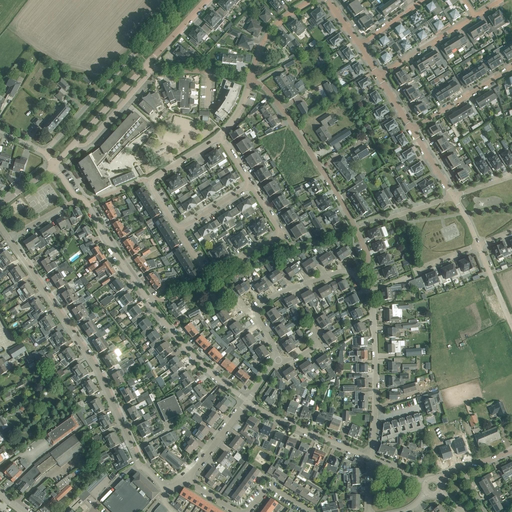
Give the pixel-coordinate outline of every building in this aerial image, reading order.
[(222,0),(219,4),(222,8),(219,11),(225,17),(228,13),(227,12),(231,7),(222,0)] [(283,8),(278,1),(279,0),(272,0),(274,1),(270,4),(278,13),(280,11),(281,11),(283,9),(283,8)] [(362,0),(361,0),(352,0),(352,1),(353,3),(347,8),(347,7),(347,8),(351,13),(360,6),(358,3),(362,0)] [(393,0),(392,0),(389,3),(394,10),(399,7),(393,0)] [(425,7),(430,14),(433,11),(436,16),(439,14),(443,12),(442,12),(435,0),(436,3),(434,5),(432,2),(425,7)] [(390,13),(394,10),(389,3),(384,6),(390,13)] [(265,22),(266,23),(272,17),(267,12),(269,10),(264,5),(262,8),(264,10),(262,12),(263,13),(259,17),(263,20),(263,21),(264,22),(265,22)] [(362,9),(360,6),(351,13),(354,18),(355,18),(354,17),(360,13),(362,15),(368,12),(364,7),(362,9)] [(385,17),(390,13),(384,6),(380,9),(378,7),(375,9),(380,16),(383,14),(385,17)] [(452,12),(449,7),(442,12),(443,12),(443,13),(450,23),(449,20),(451,19),(453,21),(460,17),(460,16),(462,14),(459,9),(456,11),(455,10),(452,12)] [(317,21),(325,16),(320,8),(311,14),(314,18),(310,21),(314,28),(319,24),(317,21)] [(208,15),(208,16),(219,26),(224,22),(222,20),(225,17),(219,11),(216,14),(213,12),(209,16),(208,15)] [(416,13),(409,18),(410,19),(414,25),(417,29),(420,27),(421,26),(424,24),(427,22),(424,19),(423,16),(419,11),(419,12),(420,14),(418,15),(416,13)] [(358,22),(361,27),(370,21),(373,19),(371,16),(368,12),(362,15),(364,18),(363,19),(358,22)] [(493,14),(501,27),(509,22),(505,16),(502,18),(499,12),(496,13),(496,12),(493,14)] [(501,27),(493,14),(490,16),(490,17),(488,18),(492,24),(489,26),(493,32),(501,27)] [(208,16),(204,20),(208,23),(204,27),(210,32),(214,29),(215,31),(219,26),(208,16)] [(433,18),(427,22),(429,25),(434,34),(433,31),(435,29),(437,32),(444,27),(443,26),(439,20),(436,16),(433,18)] [(257,21),(251,17),(247,23),(251,25),(249,27),(248,31),(253,34),(253,35),(258,37),(259,34),(258,34),(261,29),(254,25),(256,21),(257,21)] [(289,24),(289,25),(289,26),(294,32),(295,31),(299,36),(305,31),(304,31),(307,29),(303,25),(301,27),(298,23),(296,20),(291,24),(290,24),(289,24)] [(325,28),(330,35),(335,31),(331,25),(329,21),(326,24),(325,26),(323,23),(318,26),(321,31),(325,28)] [(373,24),(370,21),(361,27),(365,32),(371,28),(372,30),(380,24),(377,21),(373,24)] [(478,25),(484,35),(484,34),(484,33),(486,32),(488,35),(493,32),(489,26),(487,28),(482,21),(480,22),(480,23),(478,25)] [(401,24),(394,29),(394,30),(399,36),(402,34),(404,37),(408,35),(411,33),(404,23),(405,25),(403,27),(401,24)] [(484,35),(478,25),(473,28),(479,38),(484,35)] [(417,29),(411,33),(412,36),(418,44),(416,41),(419,39),(421,42),(428,37),(427,37),(430,35),(430,34),(427,30),(424,31),(423,30),(421,26),(420,27),(417,29)] [(198,28),(194,32),(202,39),(204,41),(208,36),(207,36),(210,32),(204,27),(201,30),(198,28)] [(479,38),(473,28),(471,29),(470,28),(468,30),(472,37),(469,38),(473,44),(476,43),(474,40),(478,37),(479,38)] [(239,38),(241,33),(231,29),(229,33),(239,38)] [(193,39),(190,43),(196,49),(200,44),(198,43),(202,39),(194,32),(194,31),(190,36),(193,39)] [(294,46),(296,49),(301,46),(294,37),(295,39),(293,41),(288,35),(287,36),(283,32),(282,33),(281,32),(277,35),(278,35),(279,36),(277,37),(281,41),(280,42),(285,47),(287,45),(290,48),(292,46),(293,47),(294,46)] [(334,47),(343,41),(341,38),(339,34),(336,37),(335,38),(332,35),(326,40),(328,43),(330,42),(334,47)] [(385,35),(378,40),(379,41),(383,47),(386,45),(388,48),(395,44),(395,43),(388,34),(390,36),(387,38),(385,35)] [(459,36),(456,38),(462,48),(466,46),(467,49),(472,46),(468,40),(465,41),(461,34),(458,36),(459,36)] [(252,45),(253,42),(243,37),(239,46),(240,46),(240,47),(243,48),(250,51),(251,50),(252,49),(252,48),(252,47),(252,46),(252,45)] [(401,39),(395,43),(395,44),(396,46),(400,51),(403,49),(404,52),(412,47),(411,47),(411,46),(407,40),(407,41),(404,37),(401,39)] [(456,38),(451,41),(456,49),(458,51),(462,48),(456,38)] [(451,41),(446,44),(451,52),(451,51),(456,49),(451,41)] [(444,45),(441,46),(443,49),(446,54),(443,55),(447,61),(447,60),(449,59),(448,57),(453,54),(451,51),(451,52),(446,44),(444,45)] [(186,52),(180,46),(173,54),(178,58),(179,57),(182,59),(182,61),(193,62),(194,52),(186,52)] [(502,46),(497,49),(503,58),(505,56),(508,61),(511,58),(511,54),(508,48),(504,50),(502,46)] [(342,49),(337,52),(339,55),(342,53),(343,52),(349,61),(354,57),(350,51),(348,48),(345,50),(344,52),(342,49)] [(495,56),(492,58),(497,67),(503,64),(500,59),(503,58),(497,49),(493,52),(495,56)] [(392,60),(391,59),(387,53),(386,53),(384,50),(379,54),(381,57),(380,57),(384,64),(392,60)] [(432,53),(430,54),(436,64),(437,66),(441,63),(442,64),(444,69),(448,67),(444,60),(441,62),(440,60),(437,56),(434,50),(432,52),(432,53)] [(228,54),(221,54),(220,59),(222,60),(222,63),(236,65),(237,62),(242,62),(243,56),(233,55),(233,57),(228,56),(228,54)] [(430,54),(425,57),(429,65),(431,68),(431,67),(436,64),(430,54)] [(425,57),(420,60),(424,68),(429,65),(425,57)] [(485,58),(482,60),(486,68),(489,66),(492,71),(497,67),(492,58),(486,61),(485,58)] [(282,64),(285,69),(295,63),(293,59),(282,64)] [(417,61),(414,63),(418,68),(415,70),(416,70),(419,76),(424,73),(426,71),(425,69),(424,68),(420,60),(418,62),(417,61)] [(480,64),(475,66),(477,69),(481,77),(486,74),(485,71),(487,69),(486,68),(482,60),(479,62),(480,64)] [(358,76),(364,72),(360,66),(361,66),(358,63),(355,65),(356,65),(354,66),(352,63),(335,74),(337,73),(342,75),(343,75),(343,74),(343,73),(344,73),(345,72),(346,72),(346,71),(347,71),(348,71),(349,72),(350,72),(350,73),(351,73),(351,74),(351,73),(355,71),(358,76)] [(475,66),(470,70),(472,72),(476,80),(481,77),(477,69),(475,66)] [(470,70),(465,73),(467,75),(471,83),(476,80),(472,72),(470,70)] [(403,71),(394,77),(397,82),(406,76),(403,71)] [(275,79),(282,90),(291,84),(283,73),(275,79)] [(459,74),(456,76),(461,83),(464,82),(466,86),(471,83),(467,75),(465,73),(460,76),(459,74)] [(406,76),(397,82),(400,87),(405,84),(406,83),(408,86),(415,82),(413,78),(412,79),(409,74),(406,76)] [(92,81),(88,78),(84,75),(81,78),(89,85),(92,81)] [(371,84),(369,81),(370,81),(368,77),(364,79),(365,80),(363,81),(361,78),(353,83),(355,87),(359,85),(362,89),(368,86),(370,90),(373,88),(371,84)] [(453,80),(448,83),(450,86),(454,94),(459,90),(457,86),(459,85),(455,77),(452,78),(453,80)] [(61,79),(57,84),(65,92),(70,86),(61,79)] [(178,91),(177,91),(177,90),(176,90),(175,90),(174,91),(172,91),(168,82),(163,85),(166,92),(162,93),(164,99),(168,97),(171,105),(177,103),(176,102),(180,102),(180,108),(190,109),(190,105),(194,105),(194,99),(190,99),(190,95),(189,95),(189,93),(190,93),(191,89),(194,90),(195,84),(191,84),(191,80),(179,79),(178,91)] [(222,122),(228,114),(228,115),(232,108),(232,109),(236,101),(239,95),(239,94),(241,87),(235,85),(229,83),(230,82),(223,79),(220,86),(224,88),(224,89),(228,91),(225,97),(227,98),(225,98),(225,99),(226,100),(224,103),(220,108),(219,110),(218,110),(215,115),(217,116),(216,117),(222,122)] [(289,101),(293,98),(298,95),(294,89),(296,88),(297,89),(303,85),(302,83),(300,81),(299,82),(298,80),(297,81),(295,82),(291,85),(291,84),(282,90),(289,101)] [(16,82),(9,94),(15,98),(22,85),(16,82)] [(408,90),(404,93),(407,98),(416,92),(415,90),(419,87),(415,82),(408,86),(410,89),(408,90)] [(330,86),(326,88),(331,97),(329,98),(330,98),(339,93),(334,84),(330,85),(330,84),(330,83),(329,83),(329,85),(330,85),(330,86)] [(450,86),(444,89),(449,97),(454,94),(450,86)] [(432,91),(429,92),(434,100),(437,98),(439,103),(444,100),(439,92),(440,92),(438,89),(433,92),(432,91)] [(440,92),(439,92),(444,100),(449,97),(444,89),(440,92)] [(59,91),(55,96),(61,101),(65,97),(59,91)] [(367,100),(371,97),(376,105),(382,101),(378,95),(378,94),(376,91),(373,93),(373,94),(371,95),(370,92),(365,95),(365,96),(366,98),(367,100)] [(416,92),(407,98),(410,103),(415,100),(416,99),(418,102),(425,98),(423,95),(422,95),(419,91),(416,92)] [(486,95),(490,103),(496,99),(491,92),(486,95)] [(495,93),(499,100),(501,105),(503,105),(500,92),(495,93)] [(162,106),(157,93),(149,97),(149,98),(146,101),(145,99),(139,106),(149,116),(150,115),(149,115),(153,110),(154,111),(154,110),(153,109),(155,107),(156,109),(156,108),(162,106),(162,107),(162,106)] [(481,98),(485,106),(490,103),(486,95),(481,98)] [(420,105),(414,109),(418,116),(422,113),(423,115),(431,110),(428,112),(425,106),(429,104),(425,98),(418,102),(420,105)] [(485,106),(481,98),(475,101),(480,109),(485,106)] [(266,119),(273,113),(266,104),(262,107),(259,103),(250,113),(252,114),(259,109),(266,119)] [(63,104),(53,115),(61,122),(71,110),(63,104)] [(477,114),(473,106),(470,108),(468,105),(463,108),(468,116),(470,119),(477,114)] [(379,106),(372,110),(374,114),(376,112),(379,118),(389,112),(387,110),(387,109),(385,106),(382,108),(381,109),(379,106)] [(300,111),(303,116),(308,113),(305,107),(300,111)] [(468,116),(463,108),(459,111),(463,119),(468,116)] [(463,119),(459,111),(453,115),(458,122),(463,119)] [(77,166),(83,176),(85,175),(95,194),(96,195),(111,186),(107,179),(103,181),(96,169),(106,158),(109,164),(129,143),(151,126),(141,117),(140,118),(134,113),(132,115),(131,114),(132,114),(131,114),(102,146),(103,146),(101,148),(100,148),(77,166)] [(273,129),(280,123),(273,113),(266,119),(265,119),(268,123),(269,123),(273,129)] [(323,125),(331,119),(328,114),(319,120),(323,125)] [(50,134),(61,122),(53,115),(43,127),(50,134)] [(458,122),(453,115),(448,118),(453,125),(458,122)] [(388,120),(381,124),(383,128),(385,127),(388,132),(397,127),(395,124),(396,123),(394,120),(391,122),(391,123),(390,123),(388,120)] [(442,128),(439,124),(438,122),(430,126),(431,128),(427,131),(431,138),(437,134),(439,137),(446,132),(443,128),(442,128)] [(233,134),(230,136),(232,138),(233,140),(234,140),(236,139),(237,141),(246,136),(244,133),(242,129),(240,130),(238,126),(232,132),(233,134)] [(324,127),(316,132),(317,132),(321,138),(320,138),(323,143),(327,140),(328,141),(328,142),(331,147),(351,134),(348,129),(342,133),(344,136),(340,139),(338,136),(331,140),(330,138),(331,138),(324,127)] [(435,144),(438,149),(448,143),(446,140),(450,138),(446,132),(439,137),(441,140),(435,144)] [(398,137),(396,135),(391,138),(395,144),(399,141),(402,147),(408,144),(404,137),(402,134),(399,136),(398,137)] [(237,145),(237,146),(238,148),(240,150),(249,144),(251,142),(249,138),(248,138),(246,136),(237,141),(239,144),(237,145)] [(501,142),(506,150),(509,148),(504,140),(501,142)] [(495,150),(490,142),(487,145),(491,152),(495,150)] [(449,153),(455,150),(452,144),(449,146),(448,143),(438,149),(441,154),(448,150),(449,153)] [(249,144),(240,150),(241,153),(242,155),(243,154),(246,153),(250,150),(252,152),(255,150),(253,147),(252,148),(249,144)] [(359,160),(369,154),(364,146),(354,152),(355,153),(350,156),(354,162),(358,159),(359,160)] [(405,149),(396,154),(398,158),(399,157),(402,155),(406,161),(407,160),(409,163),(416,158),(415,155),(413,152),(414,152),(411,149),(408,150),(409,151),(407,152),(405,149)] [(213,150),(210,153),(218,164),(226,159),(222,154),(219,156),(216,150),(214,151),(213,150)] [(246,159),(246,160),(247,162),(249,164),(258,158),(260,157),(258,152),(257,153),(255,150),(252,152),(253,155),(246,159)] [(448,165),(457,159),(456,156),(458,155),(455,150),(449,153),(451,156),(445,160),(448,165)] [(511,165),(511,163),(511,164),(511,163),(511,158),(511,157),(511,156),(510,156),(508,152),(502,155),(501,154),(499,156),(499,155),(498,156),(504,165),(504,164),(506,163),(508,166),(509,166),(509,167),(511,165)] [(209,162),(206,164),(210,170),(218,164),(210,153),(207,155),(207,156),(206,157),(209,162)] [(0,166),(7,169),(9,164),(11,165),(13,160),(10,159),(11,157),(1,154),(0,158),(0,165),(0,166)] [(498,160),(494,154),(485,159),(491,168),(493,166),(496,170),(497,171),(500,169),(499,168),(502,167),(499,162),(498,160)] [(334,163),(341,172),(348,182),(358,174),(353,168),(352,168),(342,156),(334,163)] [(258,158),(249,164),(250,167),(251,169),(252,168),(254,167),(256,170),(264,164),(262,162),(263,161),(260,157),(258,158)] [(474,165),(479,174),(479,173),(482,172),(483,174),(484,175),(487,173),(487,172),(489,171),(486,167),(487,166),(485,164),(481,158),(475,162),(476,163),(474,165)] [(16,160),(13,168),(13,171),(19,173),(20,169),(23,170),(26,160),(23,159),(22,162),(16,160)] [(457,159),(448,165),(451,170),(458,166),(460,170),(467,165),(466,165),(465,166),(462,161),(459,162),(457,159)] [(203,166),(200,168),(196,163),(195,164),(194,163),(191,165),(197,175),(198,177),(207,171),(205,168),(204,169),(203,166)] [(415,175),(415,174),(417,177),(423,174),(421,171),(424,169),(422,166),(420,163),(417,165),(416,166),(414,163),(406,168),(403,170),(405,173),(411,169),(415,175)] [(255,173),(255,174),(256,176),(258,178),(267,172),(265,168),(266,167),(264,164),(256,170),(257,172),(255,173)] [(395,169),(398,173),(403,170),(406,168),(403,164),(395,169)] [(193,180),(192,178),(197,175),(191,165),(187,167),(188,168),(186,169),(190,174),(187,176),(190,182),(193,180)] [(470,171),(467,165),(460,170),(461,173),(455,176),(459,183),(461,181),(462,183),(468,180),(468,179),(467,180),(466,178),(468,177),(466,173),(470,171)] [(236,172),(231,175),(227,168),(222,171),(230,184),(231,184),(233,183),(233,182),(240,178),(236,172)] [(222,171),(217,175),(221,181),(217,184),(220,190),(227,185),(228,186),(230,184),(222,171)] [(267,172),(258,178),(259,181),(261,183),(264,181),(268,178),(270,181),(273,179),(272,176),(272,175),(269,171),(267,172)] [(112,180),(115,186),(135,178),(133,172),(112,180)] [(362,173),(356,178),(359,183),(363,181),(362,180),(365,178),(362,173)] [(175,175),(171,177),(179,189),(187,184),(183,179),(180,180),(177,175),(175,176),(175,175)] [(167,189),(171,194),(179,189),(171,177),(168,179),(168,180),(167,181),(170,187),(167,189)] [(405,194),(409,192),(400,177),(396,179),(399,184),(400,184),(400,185),(397,187),(399,189),(393,193),(399,203),(400,203),(400,204),(404,201),(406,199),(403,194),(405,193),(405,194)] [(426,184),(422,177),(413,183),(418,190),(421,189),(424,195),(427,193),(427,194),(431,191),(431,190),(434,188),(430,182),(426,184)] [(264,188),(265,190),(267,193),(276,186),(274,182),(275,181),(273,179),(270,181),(265,184),(266,186),(264,188)] [(217,184),(212,187),(208,181),(203,184),(211,196),(213,195),(220,190),(217,184)] [(323,190),(320,186),(319,186),(317,181),(311,185),(309,183),(305,185),(307,188),(306,189),(309,193),(313,190),(315,194),(322,191),(323,190)] [(359,183),(349,190),(352,196),(356,193),(357,194),(358,193),(367,188),(363,181),(359,183)] [(203,184),(198,187),(202,194),(197,197),(201,202),(208,198),(210,197),(210,196),(211,196),(203,184)] [(386,200),(388,198),(389,199),(392,197),(385,185),(381,187),(384,191),(381,192),(382,195),(377,198),(383,209),(383,208),(384,209),(388,207),(387,206),(389,205),(386,200)] [(276,186),(267,193),(268,195),(270,197),(273,195),(277,192),(279,195),(282,193),(280,190),(279,191),(276,186)] [(143,188),(136,193),(139,197),(146,193),(143,188)] [(146,193),(139,197),(141,201),(148,197),(146,193)] [(197,197),(192,200),(188,193),(183,196),(191,209),(192,208),(192,209),(194,207),(201,202),(197,197)] [(274,202),(273,202),(274,204),(276,207),(285,201),(283,196),(284,195),(282,193),(279,195),(274,198),(275,201),(274,202)] [(352,196),(350,198),(354,204),(353,204),(355,207),(364,201),(361,197),(359,198),(357,194),(356,193),(352,196)] [(178,199),(182,206),(178,209),(181,215),(189,210),(191,209),(183,196),(178,199)] [(331,203),(329,199),(327,200),(326,197),(326,196),(321,199),(320,198),(316,201),(319,207),(320,206),(322,211),(324,210),(324,211),(328,209),(332,208),(331,207),(332,206),(330,203),(331,203)] [(148,197),(141,201),(144,206),(151,201),(148,197)] [(243,203),(243,204),(250,216),(255,213),(251,206),(256,203),(252,197),(245,202),(243,203)] [(151,201),(144,206),(147,210),(154,206),(151,201)] [(285,201),(276,207),(277,209),(279,211),(281,210),(283,212),(291,207),(290,204),(288,205),(285,201)] [(355,207),(358,210),(362,216),(364,214),(366,217),(372,213),(370,210),(368,211),(365,207),(367,206),(364,201),(355,207)] [(111,202),(107,204),(102,206),(106,214),(113,210),(112,206),(113,206),(111,202)] [(246,219),(250,216),(243,204),(242,204),(240,205),(233,210),(237,215),(241,212),(246,219)] [(147,210),(145,211),(147,216),(150,214),(157,210),(154,206),(147,210)] [(283,216),(282,216),(283,218),(285,221),(294,215),(292,210),(293,210),(291,207),(283,212),(284,215),(283,216)] [(78,209),(72,212),(75,216),(69,219),(73,226),(78,223),(76,219),(82,216),(78,209)] [(134,209),(122,213),(124,217),(137,212),(134,209)] [(113,210),(106,214),(110,221),(116,217),(114,214),(115,213),(113,210)] [(157,210),(150,214),(152,219),(151,220),(153,222),(159,218),(157,216),(160,214),(157,210)] [(237,215),(233,210),(226,214),(223,215),(224,216),(223,216),(231,228),(236,225),(232,218),(237,215)] [(323,215),(326,220),(328,219),(330,222),(331,222),(333,226),(334,225),(335,227),(339,225),(338,223),(339,223),(337,219),(337,218),(334,213),(331,214),(330,211),(323,215)] [(294,215),(285,221),(286,223),(288,226),(288,225),(295,221),(297,223),(300,221),(299,218),(297,213),(294,215)] [(226,231),(231,228),(223,216),(220,217),(221,218),(214,222),(217,228),(222,225),(226,231)] [(63,218),(56,221),(58,225),(57,225),(60,232),(65,229),(66,231),(70,229),(72,228),(71,227),(69,222),(67,220),(65,221),(63,218)] [(153,222),(152,222),(153,224),(155,223),(158,228),(165,223),(162,219),(160,220),(159,218),(153,222)] [(256,225),(262,235),(266,233),(265,232),(267,231),(263,225),(266,224),(263,218),(255,223),(256,225)] [(118,221),(112,225),(117,232),(123,228),(121,224),(120,225),(118,221)] [(292,230),(291,231),(292,233),(294,235),(304,229),(306,228),(303,223),(302,224),(300,221),(297,223),(292,226),(293,229),(292,230)] [(217,228),(214,222),(206,227),(206,226),(204,228),(212,241),(217,237),(212,231),(217,228)] [(165,223),(158,228),(161,232),(168,227),(165,223)] [(60,232),(57,225),(53,228),(51,224),(45,228),(50,235),(54,233),(55,236),(60,232)] [(85,236),(86,238),(87,237),(92,235),(87,227),(84,228),(80,226),(81,226),(80,225),(75,233),(74,233),(75,233),(76,232),(78,234),(78,235),(77,235),(80,239),(85,236)] [(259,237),(262,235),(256,225),(251,228),(250,226),(247,228),(251,234),(253,232),(257,237),(258,236),(259,237)] [(123,228),(117,232),(121,239),(125,236),(127,235),(126,235),(130,233),(127,227),(124,229),(123,228)] [(168,227),(161,232),(164,236),(171,232),(168,227)] [(42,235),(40,237),(44,243),(49,240),(52,238),(50,235),(45,228),(40,232),(42,235)] [(207,244),(212,241),(204,228),(203,229),(203,228),(201,230),(194,235),(198,240),(203,237),(207,244)] [(385,238),(381,228),(374,230),(374,229),(370,231),(371,231),(368,232),(368,233),(369,237),(370,237),(371,240),(374,238),(375,241),(385,238)] [(304,229),(294,235),(295,238),(297,240),(297,239),(299,238),(302,242),(312,238),(308,232),(306,233),(304,229)] [(247,236),(243,230),(235,235),(243,247),(246,245),(246,244),(247,243),(244,238),(247,236)] [(171,232),(164,236),(166,241),(173,236),(171,232)] [(35,235),(29,239),(36,249),(39,246),(41,249),(46,246),(44,243),(40,237),(37,239),(35,235)] [(240,249),(243,247),(235,235),(228,240),(231,246),(234,244),(237,249),(239,248),(240,249)] [(173,236),(166,241),(169,245),(176,240),(173,236)] [(36,249),(29,239),(24,243),(31,255),(34,253),(32,251),(36,249)] [(129,239),(127,240),(123,243),(127,250),(134,245),(137,243),(135,239),(130,241),(129,239)] [(176,240),(169,245),(172,249),(179,245),(176,240)] [(82,250),(82,251),(84,255),(91,250),(91,248),(94,247),(93,245),(94,245),(91,241),(88,242),(86,243),(85,244),(87,248),(85,249),(82,251),(82,250)] [(386,248),(384,241),(373,245),(373,246),(372,246),(374,250),(375,249),(376,252),(379,251),(380,254),(387,252),(385,249),(386,248)] [(338,248),(345,258),(350,255),(344,247),(342,249),(337,242),(334,243),(338,248)] [(134,245),(127,250),(132,257),(136,254),(138,253),(137,252),(142,249),(139,244),(138,244),(137,243),(134,245)] [(217,249),(224,260),(227,257),(226,256),(228,255),(225,250),(228,248),(224,243),(221,245),(222,246),(217,249)] [(501,245),(499,246),(503,258),(511,254),(509,248),(506,250),(503,243),(500,244),(501,245)] [(498,260),(503,258),(499,246),(493,248),(495,252),(495,254),(496,254),(498,260)] [(93,255),(87,259),(88,261),(88,262),(102,253),(98,247),(95,249),(94,247),(91,248),(91,250),(92,251),(94,255),(93,255)] [(318,259),(321,263),(324,267),(328,264),(317,248),(315,249),(316,250),(317,252),(321,257),(318,259)] [(319,248),(317,248),(328,264),(333,261),(335,259),(332,254),(331,253),(330,251),(328,253),(326,251),(324,253),(322,250),(321,250),(320,249),(319,248)] [(338,248),(331,253),(332,254),(335,259),(336,261),(339,259),(341,261),(345,258),(338,248)] [(50,253),(48,254),(50,257),(59,252),(58,249),(55,250),(50,253)] [(185,254),(182,249),(175,254),(178,258),(185,254)] [(224,260),(217,249),(212,252),(211,251),(208,253),(212,258),(215,256),(218,262),(220,261),(220,262),(224,260)] [(3,262),(11,256),(7,251),(0,255),(0,259),(1,259),(3,262)] [(99,263),(101,261),(106,258),(102,253),(88,262),(90,264),(96,260),(96,259),(97,259),(99,263)] [(308,261),(304,256),(302,253),(301,254),(312,270),(316,267),(311,259),(308,261)] [(187,258),(185,254),(178,258),(180,262),(187,258)] [(302,265),(304,269),(307,273),(312,270),(301,254),(299,255),(301,258),(305,263),(302,265)] [(385,267),(394,263),(393,260),(391,261),(389,254),(378,258),(378,259),(377,259),(379,263),(379,262),(380,265),(384,264),(385,267)] [(14,262),(11,256),(3,262),(6,267),(14,262)] [(140,256),(138,257),(134,260),(139,267),(145,262),(143,259),(142,260),(140,256)] [(170,263),(167,259),(165,256),(160,258),(166,267),(171,265),(170,263)] [(464,259),(470,273),(469,270),(475,268),(473,263),(472,261),(470,256),(467,258),(467,259),(465,260),(464,259)] [(183,267),(190,262),(187,258),(180,262),(183,267)] [(45,260),(41,263),(44,268),(51,264),(48,259),(45,260)] [(461,276),(470,273),(464,259),(458,261),(461,268),(458,269),(461,276)] [(153,260),(145,262),(139,267),(144,274),(150,269),(155,267),(153,260)] [(58,267),(57,268),(58,271),(68,264),(67,261),(58,267)] [(44,268),(43,269),(45,272),(47,271),(48,273),(57,268),(58,267),(54,262),(51,264),(44,268)] [(98,276),(112,267),(108,262),(102,266),(95,271),(98,276)] [(193,267),(190,262),(183,267),(186,271),(193,267)] [(288,262),(286,263),(295,276),(299,272),(302,270),(298,265),(296,263),(294,265),(291,267),(288,262)] [(286,263),(284,264),(288,269),(285,271),(287,274),(287,275),(290,279),(295,276),(286,263)] [(58,271),(56,272),(58,275),(61,273),(61,272),(66,269),(69,270),(71,274),(75,272),(68,264),(58,271)] [(270,273),(265,277),(268,281),(268,282),(271,281),(273,285),(278,281),(269,269),(267,265),(265,266),(270,273)] [(453,265),(447,267),(452,280),(461,276),(458,269),(455,270),(453,265)] [(271,268),(269,269),(278,281),(283,278),(281,276),(283,274),(278,266),(275,268),(277,271),(274,272),(271,268)] [(9,273),(7,274),(11,279),(13,278),(21,272),(18,267),(14,270),(9,273)] [(109,278),(111,276),(116,273),(112,267),(98,276),(96,277),(96,278),(95,279),(97,281),(99,280),(106,275),(106,274),(107,273),(109,278)] [(196,271),(193,267),(186,271),(188,275),(196,271)] [(447,282),(446,280),(451,278),(452,280),(447,267),(441,269),(443,275),(440,276),(443,284),(447,282)] [(172,273),(169,273),(169,276),(175,275),(177,274),(173,268),(171,269),(172,273)] [(390,280),(396,277),(395,274),(394,274),(392,268),(383,271),(383,272),(382,272),(383,275),(384,275),(385,278),(389,277),(390,280)] [(198,275),(196,271),(188,275),(191,280),(198,275)] [(434,271),(428,273),(434,287),(433,285),(439,283),(440,285),(443,284),(440,276),(437,277),(434,271)] [(15,285),(21,280),(25,277),(21,272),(11,279),(15,285)] [(150,274),(146,277),(151,284),(158,279),(159,279),(159,278),(155,272),(152,273),(150,274)] [(50,280),(51,282),(53,285),(55,284),(62,280),(62,279),(65,278),(61,273),(58,275),(57,276),(51,279),(50,280)] [(417,285),(418,288),(423,286),(425,291),(434,287),(428,273),(423,276),(425,282),(417,285)] [(169,276),(167,276),(161,278),(162,278),(158,279),(151,284),(156,291),(161,287),(160,285),(162,282),(162,281),(175,278),(175,275),(169,276)] [(257,275),(254,277),(255,278),(264,291),(265,292),(267,290),(267,289),(268,288),(265,283),(268,281),(265,277),(262,279),(263,280),(261,281),(257,275)] [(234,278),(232,279),(234,282),(237,286),(234,288),(237,292),(239,295),(240,296),(244,293),(236,281),(234,278)] [(252,284),(250,286),(251,287),(252,288),(253,291),(256,289),(256,290),(259,294),(264,291),(255,278),(253,280),(257,284),(254,286),(252,284)] [(66,292),(62,295),(63,297),(62,297),(64,301),(75,294),(71,288),(78,284),(77,284),(81,281),(80,279),(76,281),(74,283),(69,287),(70,289),(68,291),(66,292)] [(236,280),(236,281),(244,293),(249,290),(248,289),(251,287),(250,286),(247,281),(244,283),(243,282),(241,284),(237,279),(236,280)] [(62,280),(55,284),(58,290),(62,287),(65,285),(64,285),(66,284),(66,283),(67,283),(66,281),(64,282),(62,280)] [(117,280),(110,285),(114,291),(116,293),(119,292),(124,288),(123,288),(124,288),(121,283),(120,284),(117,280)] [(393,299),(393,297),(391,296),(390,294),(393,293),(395,291),(395,290),(398,289),(397,286),(401,285),(402,290),(408,290),(408,286),(414,290),(418,288),(414,280),(409,282),(409,284),(400,285),(401,285),(397,285),(395,285),(389,288),(390,289),(382,290),(383,301),(387,300),(388,302),(392,301),(393,299)] [(333,283),(330,284),(332,287),(333,290),(334,291),(336,290),(337,289),(340,288),(342,292),(349,288),(345,281),(340,283),(334,286),(333,283)] [(23,294),(31,289),(28,284),(18,290),(17,291),(20,296),(23,294)] [(327,286),(322,288),(330,302),(331,301),(329,296),(332,294),(330,292),(333,290),(332,287),(330,284),(327,286)] [(322,288),(317,291),(320,295),(320,296),(322,299),(325,298),(330,307),(332,306),(330,302),(322,288)] [(23,294),(20,296),(19,297),(23,302),(26,300),(35,294),(31,289),(23,294)] [(310,291),(305,293),(313,307),(315,306),(312,301),(315,299),(310,291)] [(75,294),(64,301),(66,304),(67,303),(68,305),(72,303),(74,302),(76,305),(79,303),(84,299),(82,297),(79,299),(75,293),(75,294)] [(123,293),(115,299),(117,302),(120,300),(122,303),(130,297),(128,294),(125,296),(123,293)] [(313,307),(305,293),(301,296),(305,304),(308,303),(311,308),(313,307)] [(106,299),(101,303),(103,306),(108,302),(109,303),(110,302),(116,297),(114,294),(107,300),(106,299)] [(298,304),(296,300),(293,295),(289,298),(296,311),(298,310),(295,305),(298,304)] [(351,306),(359,302),(355,295),(345,300),(346,303),(347,303),(349,307),(351,305),(351,306)] [(122,303),(120,305),(122,309),(124,311),(132,305),(131,303),(133,301),(130,297),(122,303)] [(298,314),(296,311),(289,298),(284,301),(288,309),(291,307),(292,309),(291,310),(294,316),(298,314)] [(76,308),(72,311),(73,313),(72,314),(74,317),(82,312),(85,310),(82,305),(86,302),(84,299),(79,303),(80,305),(78,307),(76,308)] [(29,302),(21,307),(13,312),(15,315),(17,313),(22,310),(31,308),(33,310),(42,305),(38,300),(31,304),(29,302)] [(168,307),(168,308),(172,313),(184,304),(182,301),(175,306),(174,304),(172,305),(171,304),(170,304),(169,304),(168,304),(167,306),(168,307)] [(176,319),(180,316),(182,314),(180,312),(187,307),(186,306),(184,304),(172,313),(176,319)] [(13,312),(21,307),(19,305),(14,308),(8,312),(10,314),(13,312)] [(33,310),(30,312),(34,318),(35,320),(42,315),(41,313),(42,313),(45,311),(44,310),(45,309),(45,308),(44,308),(44,307),(43,306),(42,306),(42,305),(33,310)] [(132,305),(124,311),(126,314),(129,312),(131,315),(139,309),(137,306),(134,308),(132,305)] [(190,318),(198,314),(198,315),(199,315),(201,317),(202,316),(199,308),(188,314),(190,318)] [(266,314),(269,318),(277,313),(282,310),(281,308),(276,311),(274,308),(266,314)] [(133,318),(131,321),(133,323),(141,317),(139,315),(142,313),(139,309),(131,315),(133,318)] [(359,310),(359,309),(348,314),(349,317),(352,316),(354,320),(358,318),(358,319),(359,319),(360,319),(360,318),(360,317),(362,316),(361,313),(362,312),(360,309),(359,310)] [(82,312),(74,317),(76,320),(77,319),(78,321),(79,321),(83,319),(85,317),(87,316),(89,318),(94,315),(93,313),(88,315),(85,310),(82,312)] [(209,322),(207,323),(210,326),(227,314),(224,310),(220,313),(216,315),(218,318),(214,321),(210,323),(209,322)] [(386,323),(392,322),(392,318),(399,318),(398,312),(397,310),(384,310),(384,315),(386,315),(386,323)] [(277,313),(269,318),(273,323),(276,321),(277,323),(282,320),(283,319),(284,319),(282,316),(280,317),(278,315),(277,313)] [(320,317),(316,320),(319,325),(332,316),(334,314),(333,313),(331,314),(326,318),(324,315),(320,317)] [(86,324),(82,327),(86,332),(95,326),(91,320),(98,316),(97,314),(95,315),(94,315),(89,318),(91,321),(88,323),(86,324)] [(227,314),(210,326),(211,328),(216,325),(221,321),(223,324),(225,327),(232,322),(230,319),(231,319),(227,314)] [(319,325),(320,328),(321,327),(322,329),(323,329),(326,327),(328,325),(330,324),(332,323),(330,320),(333,318),(335,316),(334,314),(332,316),(319,325)] [(41,321),(38,323),(42,328),(44,327),(52,321),(51,320),(53,320),(50,315),(49,316),(44,319),(41,321)] [(139,325),(141,328),(149,322),(146,319),(144,321),(142,318),(134,324),(136,327),(139,325)] [(52,321),(44,327),(46,330),(45,330),(47,332),(51,329),(55,327),(52,321)] [(274,329),(277,334),(290,325),(294,322),(293,321),(289,323),(284,327),(282,324),(274,329)] [(151,326),(149,322),(141,328),(143,331),(141,334),(143,336),(151,330),(149,328),(151,326)] [(231,330),(226,333),(228,335),(240,326),(237,322),(234,324),(233,325),(229,327),(231,330)] [(280,338),(284,336),(288,333),(286,330),(291,327),(291,328),(296,325),(294,322),(290,325),(277,334),(280,338)] [(188,325),(184,328),(188,333),(194,328),(190,323),(188,325)] [(364,325),(362,326),(361,323),(355,326),(353,323),(348,326),(350,329),(351,329),(354,335),(361,332),(362,333),(366,331),(364,325)] [(410,323),(402,324),(403,330),(412,329),(412,332),(418,331),(417,323),(410,323)] [(95,326),(86,332),(89,337),(93,335),(95,333),(94,331),(97,329),(95,326)] [(228,335),(221,339),(223,342),(234,334),(235,336),(237,335),(239,338),(245,334),(243,331),(244,330),(243,328),(242,329),(240,326),(228,335)] [(194,328),(188,333),(192,338),(196,335),(198,333),(200,331),(197,327),(195,329),(194,328)] [(299,329),(296,332),(300,339),(304,336),(299,329)] [(322,337),(325,341),(342,330),(341,330),(340,329),(337,331),(332,334),(330,331),(322,337)] [(342,330),(325,341),(328,346),(336,341),(334,338),(339,334),(344,332),(343,329),(342,330)] [(399,338),(398,329),(388,329),(388,332),(386,332),(386,337),(388,337),(388,338),(395,338),(395,339),(399,338)] [(153,333),(151,330),(143,336),(145,339),(147,337),(150,340),(158,334),(155,331),(153,333)] [(53,336),(48,339),(52,344),(54,343),(62,337),(59,332),(55,335),(53,336)] [(214,332),(212,334),(214,336),(215,337),(216,338),(214,340),(216,342),(220,338),(218,337),(217,335),(214,332)] [(150,346),(152,348),(154,346),(160,342),(158,340),(160,338),(158,334),(150,340),(152,343),(150,346)] [(240,343),(236,346),(238,349),(253,338),(250,334),(246,336),(245,334),(239,338),(240,340),(238,342),(240,343)] [(199,338),(196,342),(200,346),(206,341),(201,336),(199,338)] [(285,349),(296,342),(295,342),(293,338),(293,337),(293,338),(292,336),(286,340),(287,341),(282,345),(282,346),(283,348),(284,347),(285,349)] [(56,345),(54,347),(56,349),(58,348),(62,345),(66,343),(62,337),(54,343),(56,345)] [(106,342),(103,337),(99,340),(99,339),(92,343),(96,348),(106,342)] [(206,341),(200,346),(205,351),(208,347),(210,345),(208,343),(211,340),(210,339),(209,338),(206,341)] [(220,338),(216,342),(219,345),(221,343),(222,344),(225,347),(226,345),(224,342),(223,342),(221,339),(220,338)] [(253,338),(238,349),(239,350),(246,345),(248,348),(250,351),(253,349),(251,346),(252,346),(256,343),(253,338)] [(357,339),(356,339),(356,341),(356,346),(359,346),(359,347),(360,347),(362,347),(367,347),(367,338),(362,338),(360,338),(360,339),(357,339)] [(294,345),(299,342),(301,341),(300,339),(296,342),(285,349),(288,354),(296,348),(294,345)] [(109,346),(106,342),(96,348),(99,353),(106,349),(107,348),(109,346)] [(156,350),(160,355),(168,348),(170,347),(166,342),(164,343),(160,346),(158,344),(154,347),(154,346),(152,348),(148,351),(150,354),(155,351),(155,350),(156,350)] [(22,344),(9,352),(13,358),(26,351),(22,344)] [(394,345),(388,346),(388,354),(393,353),(395,353),(394,350),(398,350),(398,346),(394,346),(394,345)] [(262,346),(258,349),(255,351),(257,354),(252,357),(253,359),(266,350),(262,346)] [(61,353),(65,359),(73,353),(69,348),(61,353)] [(159,362),(161,365),(167,360),(165,358),(172,353),(171,353),(173,352),(170,349),(169,350),(168,348),(160,355),(161,357),(163,356),(164,358),(159,362)] [(421,348),(406,350),(406,356),(422,355),(421,348)] [(212,351),(208,354),(213,359),(218,353),(216,351),(214,349),(212,351)] [(45,355),(42,350),(38,353),(37,352),(35,351),(32,353),(36,360),(45,355)] [(218,353),(213,359),(217,363),(220,359),(222,358),(222,357),(220,355),(222,353),(223,353),(221,350),(220,351),(218,353)] [(266,350),(253,359),(254,361),(259,357),(261,360),(269,355),(266,350)] [(107,356),(103,359),(106,364),(112,360),(116,358),(118,356),(114,351),(111,353),(110,354),(109,355),(107,356)] [(355,357),(355,362),(361,362),(361,360),(367,360),(367,352),(361,352),(349,352),(349,356),(350,356),(350,357),(355,357)] [(76,359),(73,353),(65,359),(60,362),(65,367),(68,364),(76,359)] [(331,362),(330,363),(325,355),(320,358),(333,377),(335,379),(335,375),(330,368),(333,366),(331,362)] [(167,364),(170,369),(179,363),(177,361),(179,360),(176,357),(175,358),(168,363),(167,360),(161,365),(159,366),(161,369),(167,364)] [(106,364),(105,365),(107,368),(108,368),(110,369),(114,367),(116,365),(117,364),(119,365),(120,367),(128,361),(127,359),(127,358),(122,362),(121,361),(119,362),(116,358),(112,360),(106,364)] [(320,358),(316,361),(316,362),(320,368),(321,369),(322,371),(325,369),(329,374),(328,375),(330,377),(331,379),(333,377),(320,358)] [(116,373),(112,376),(115,381),(122,377),(126,375),(123,371),(129,368),(128,367),(135,363),(132,359),(129,361),(128,361),(120,367),(122,369),(122,370),(119,372),(118,372),(116,373)] [(226,360),(224,362),(221,366),(226,370),(230,364),(226,360)] [(179,363),(170,369),(171,370),(174,373),(176,372),(178,375),(184,370),(184,369),(184,370),(183,368),(184,366),(181,361),(179,363)] [(308,361),(304,364),(312,377),(313,378),(315,377),(313,375),(311,371),(314,369),(311,365),(308,361)] [(392,373),(397,373),(397,367),(400,367),(400,363),(395,363),(389,363),(389,371),(392,371),(392,373)] [(80,364),(76,367),(72,370),(75,375),(83,370),(80,364)] [(230,364),(226,370),(231,373),(235,368),(230,364)] [(304,364),(299,367),(302,372),(304,375),(307,373),(311,378),(312,377),(304,364)] [(256,375),(258,372),(251,366),(250,368),(252,370),(252,371),(256,375)] [(292,367),(287,370),(299,388),(302,388),(309,387),(305,381),(300,384),(298,381),(297,382),(294,377),(297,375),(294,371),(292,367)] [(71,378),(76,382),(77,384),(83,381),(82,379),(89,374),(86,369),(84,371),(83,370),(75,375),(71,378)] [(278,379),(278,381),(277,389),(281,390),(282,381),(282,379),(276,369),(274,372),(278,379)] [(238,372),(235,376),(240,380),(245,374),(246,372),(243,370),(242,372),(240,370),(238,372)] [(287,370),(282,374),(285,378),(288,381),(291,379),(294,384),(291,385),(294,389),(296,389),(297,389),(299,388),(287,370)] [(186,372),(183,374),(180,376),(182,379),(179,381),(181,383),(184,381),(190,377),(188,375),(190,374),(188,371),(186,372)] [(245,374),(240,380),(245,384),(250,378),(249,377),(251,376),(246,372),(245,374)] [(172,383),(180,377),(178,375),(172,379),(170,381),(172,383)] [(122,377),(115,381),(118,387),(122,384),(125,383),(122,377)] [(184,381),(181,383),(184,388),(186,386),(188,389),(192,386),(191,384),(193,382),(194,381),(192,378),(191,379),(190,377),(184,381)] [(389,378),(389,382),(387,382),(388,388),(395,388),(395,386),(399,385),(399,379),(395,379),(395,378),(389,378)] [(84,388),(81,390),(83,393),(86,391),(94,386),(91,380),(86,383),(82,386),(84,388)] [(357,381),(357,384),(357,388),(349,388),(349,387),(343,387),(343,392),(360,392),(360,389),(368,388),(368,380),(361,380),(357,381)] [(405,386),(401,387),(403,395),(416,391),(414,383),(405,386)] [(178,397),(178,398),(180,400),(184,397),(191,392),(192,394),(193,395),(194,396),(203,390),(199,385),(194,388),(192,386),(188,389),(183,394),(182,394),(178,397)] [(94,386),(86,391),(89,396),(97,391),(94,386)] [(297,389),(295,394),(304,398),(306,395),(309,387),(302,388),(299,388),(297,389)] [(121,392),(124,398),(134,392),(131,388),(130,389),(129,388),(128,388),(121,392)] [(272,406),(275,402),(275,401),(277,398),(277,395),(275,394),(277,392),(273,389),(268,397),(266,395),(265,395),(264,396),(263,398),(263,399),(265,401),(264,401),(272,406)] [(194,396),(191,399),(189,400),(191,403),(196,399),(198,401),(207,395),(203,390),(194,396)] [(388,391),(388,399),(389,399),(389,400),(394,400),(397,400),(397,398),(400,398),(400,396),(400,390),(398,390),(397,390),(392,390),(392,391),(388,391)] [(442,402),(441,398),(439,391),(422,396),(423,399),(428,398),(429,400),(423,402),(424,402),(424,403),(425,406),(426,410),(427,414),(432,413),(432,414),(435,413),(435,412),(437,411),(434,403),(435,403),(434,399),(436,398),(437,399),(438,403),(442,402)] [(136,398),(138,401),(143,398),(142,395),(137,398),(134,392),(124,398),(127,403),(136,398)] [(9,393),(2,397),(4,402),(12,398),(9,393)] [(355,393),(355,402),(356,403),(367,403),(367,396),(362,396),(361,396),(361,393),(355,393)] [(204,402),(212,408),(214,406),(212,404),(212,403),(210,401),(214,396),(211,394),(204,402)] [(218,401),(220,403),(226,408),(230,403),(226,400),(228,398),(223,394),(218,401)] [(139,404),(144,402),(150,398),(148,395),(143,398),(138,401),(139,404)] [(163,418),(165,422),(169,420),(172,419),(173,418),(174,418),(183,414),(174,395),(161,401),(161,402),(160,402),(159,402),(159,403),(158,403),(156,403),(163,417),(164,418),(163,418)] [(301,415),(300,418),(304,419),(304,418),(308,420),(309,419),(310,415),(311,413),(308,411),(309,408),(306,407),(309,401),(308,400),(310,397),(306,395),(304,398),(301,406),(301,407),(303,407),(302,410),(300,415),(301,415)] [(90,404),(93,409),(101,405),(100,403),(101,403),(100,400),(99,400),(98,399),(90,404)] [(201,405),(202,404),(200,402),(193,406),(196,410),(201,405)] [(205,408),(205,407),(210,411),(212,408),(204,402),(202,404),(201,405),(205,408)] [(289,406),(286,411),(295,415),(299,405),(298,405),(291,402),(289,406)] [(355,403),(355,405),(358,405),(358,409),(355,409),(355,413),(362,413),(362,409),(362,410),(367,410),(367,403),(356,403),(355,402),(355,403)] [(489,409),(491,415),(498,413),(500,418),(507,415),(502,402),(495,405),(495,406),(489,409)] [(220,403),(216,408),(222,413),(223,411),(225,412),(227,409),(226,408),(220,403)] [(93,409),(91,410),(93,413),(94,412),(96,415),(104,410),(101,405),(93,409)] [(190,414),(195,408),(193,406),(186,410),(190,414)] [(135,407),(132,408),(127,410),(130,416),(141,410),(140,410),(137,412),(135,407)] [(141,410),(130,416),(134,421),(141,418),(140,417),(142,416),(144,419),(149,416),(148,413),(143,416),(141,410)] [(209,417),(215,422),(219,417),(213,412),(209,417)] [(140,433),(150,427),(148,423),(148,422),(147,421),(151,419),(150,418),(155,415),(154,413),(149,416),(144,419),(146,422),(137,427),(140,433)] [(319,413),(315,422),(323,425),(326,416),(319,413)] [(413,416),(415,423),(418,422),(420,426),(416,427),(417,431),(425,429),(421,414),(417,415),(416,415),(416,414),(414,415),(414,416),(413,416)] [(74,430),(80,426),(71,415),(45,434),(48,439),(49,441),(50,441),(53,446),(72,432),(74,431),(74,430)] [(99,420),(102,426),(110,421),(107,415),(99,420)] [(215,422),(209,417),(207,415),(203,420),(211,427),(215,422)] [(472,427),(480,424),(476,415),(468,418),(472,427)] [(194,416),(192,419),(199,425),(201,422),(200,421),(196,418),(194,416)] [(406,418),(407,425),(411,424),(412,429),(409,430),(410,433),(417,431),(416,427),(415,423),(413,416),(410,417),(409,417),(409,416),(406,417),(406,418)] [(252,430),(258,434),(260,429),(257,427),(260,422),(254,418),(253,420),(250,418),(246,424),(244,428),(247,430),(249,426),(253,428),(252,430)] [(398,420),(400,427),(404,426),(405,431),(402,432),(403,435),(410,433),(409,430),(407,425),(406,418),(402,419),(401,419),(401,418),(399,419),(399,420),(398,420)] [(333,419),(329,428),(337,431),(339,425),(341,422),(333,419)] [(396,428),(398,433),(394,434),(395,438),(403,435),(402,432),(400,427),(398,420),(395,421),(394,421),(391,421),(392,422),(391,422),(393,429),(396,428)] [(113,427),(110,421),(102,426),(99,427),(102,432),(105,431),(113,427)] [(395,438),(394,434),(393,429),(391,422),(387,423),(386,423),(384,424),(384,423),(384,424),(384,423),(383,423),(383,427),(382,432),(389,430),(391,435),(387,436),(388,440),(395,438)] [(208,431),(204,428),(202,426),(198,431),(205,436),(208,433),(207,432),(208,431)] [(258,434),(257,436),(263,438),(265,435),(268,436),(269,434),(271,430),(271,429),(264,426),(262,429),(260,428),(260,429),(258,434)] [(348,435),(356,439),(358,435),(359,436),(362,428),(357,426),(357,427),(355,426),(353,430),(350,429),(350,431),(348,435)] [(153,431),(150,427),(140,433),(143,438),(151,434),(150,433),(153,431)] [(153,436),(164,430),(163,427),(152,433),(153,436)] [(185,427),(183,430),(185,432),(190,436),(193,434),(186,428),(185,427)] [(496,429),(496,427),(487,431),(491,441),(500,437),(499,436),(503,434),(500,427),(496,429)] [(245,438),(247,439),(252,443),(254,444),(255,441),(251,438),(247,435),(248,434),(242,430),(240,433),(246,437),(245,438)] [(170,433),(175,442),(179,440),(179,439),(177,437),(174,431),(170,433)] [(205,436),(198,431),(194,436),(200,441),(202,439),(203,439),(205,436)] [(105,442),(106,441),(107,444),(118,438),(115,432),(104,438),(103,439),(105,442)] [(163,443),(164,444),(166,447),(175,442),(170,433),(164,436),(166,439),(163,441),(162,442),(163,443)] [(276,433),(273,440),(271,439),(269,444),(271,445),(272,444),(275,445),(276,441),(281,443),(283,436),(284,434),(280,433),(279,435),(276,433)] [(34,465),(35,466),(16,484),(20,487),(18,490),(23,494),(29,486),(30,487),(35,481),(36,481),(42,476),(42,475),(57,463),(61,468),(84,449),(74,435),(50,453),(34,465)] [(233,441),(239,446),(243,441),(237,436),(233,441)] [(188,438),(187,440),(189,442),(187,445),(193,450),(195,451),(197,447),(196,446),(197,445),(192,440),(193,439),(190,437),(189,439),(188,438)] [(118,438),(107,444),(110,449),(121,444),(118,438)] [(294,448),(294,446),(296,442),(289,439),(285,448),(288,450),(290,447),(294,448)] [(450,440),(451,445),(454,453),(456,452),(457,455),(466,452),(462,441),(456,444),(454,439),(450,440)] [(239,446),(233,441),(229,446),(235,451),(236,451),(237,452),(238,453),(239,451),(238,450),(239,450),(240,451),(241,448),(239,446)] [(185,443),(183,446),(185,448),(183,450),(186,451),(190,454),(193,450),(187,445),(185,443)] [(397,456),(397,444),(383,443),(382,445),(381,445),(379,451),(378,450),(377,453),(381,454),(384,455),(387,456),(393,458),(395,453),(397,454),(397,456)] [(403,449),(402,452),(400,456),(407,459),(412,445),(409,443),(408,447),(409,448),(408,451),(403,449)] [(297,449),(294,456),(298,458),(299,455),(301,456),(302,452),(307,454),(310,446),(305,444),(305,445),(301,444),(299,450),(297,449)] [(155,447),(153,448),(151,445),(144,449),(148,455),(155,451),(156,450),(159,447),(158,445),(155,447)] [(412,445),(407,459),(414,462),(417,454),(412,452),(413,449),(415,450),(416,446),(412,445)] [(454,453),(451,445),(440,449),(443,460),(452,457),(451,454),(454,453)] [(183,463),(180,460),(166,449),(162,454),(161,455),(160,456),(178,470),(183,463)] [(115,457),(116,460),(125,456),(122,450),(113,455),(111,456),(113,459),(115,457)] [(311,460),(314,461),(312,465),(314,466),(320,452),(315,450),(312,457),(311,460)] [(161,455),(162,454),(161,453),(157,455),(155,451),(148,455),(151,461),(158,457),(160,455),(161,455)] [(225,452),(221,457),(229,464),(233,459),(231,458),(232,458),(225,452)] [(320,452),(314,466),(317,467),(318,464),(322,466),(324,462),(323,461),(326,454),(320,452)] [(107,455),(102,458),(101,458),(98,460),(100,464),(104,462),(103,460),(108,457),(107,455)] [(128,461),(125,456),(116,460),(118,463),(114,465),(117,471),(124,467),(122,464),(127,462),(128,461)] [(221,457),(217,462),(219,464),(221,465),(223,466),(223,467),(225,469),(223,471),(228,475),(229,476),(231,474),(230,472),(226,470),(228,468),(230,464),(229,464),(221,457)] [(304,469),(304,468),(308,458),(305,457),(300,468),(302,468),(303,469),(304,469)] [(321,469),(319,474),(322,475),(325,469),(334,473),(335,474),(336,473),(337,470),(338,468),(337,468),(337,467),(338,465),(340,460),(334,457),(332,461),(331,461),(329,465),(325,463),(322,469),(321,469)] [(20,463),(26,469),(29,466),(27,464),(28,463),(24,459),(23,460),(22,458),(19,460),(21,462),(20,463)] [(346,472),(346,476),(344,476),(344,483),(347,483),(347,488),(352,487),(352,485),(360,485),(360,475),(360,472),(362,472),(363,472),(363,467),(362,466),(359,465),(359,464),(353,461),(352,462),(350,461),(348,464),(343,464),(343,469),(343,472),(346,472)] [(10,465),(6,468),(2,472),(13,483),(20,476),(20,475),(22,472),(13,463),(10,465)] [(509,477),(511,475),(511,473),(508,465),(502,469),(504,474),(502,476),(505,481),(509,479),(509,477)] [(272,476),(277,470),(271,466),(267,473),(272,476)] [(219,472),(213,467),(209,472),(215,477),(217,479),(220,476),(219,475),(220,473),(219,472)] [(260,472),(254,468),(250,473),(256,477),(260,472)] [(277,470),(272,476),(278,480),(282,473),(277,470)] [(213,480),(215,477),(209,472),(205,477),(209,481),(207,483),(212,487),(216,482),(213,480)] [(303,472),(301,475),(304,477),(308,480),(310,475),(303,472)] [(71,473),(55,485),(60,491),(75,479),(71,473)] [(250,473),(246,478),(253,482),(256,477),(250,473)] [(282,473),(278,480),(283,483),(287,476),(282,473)] [(128,478),(103,504),(111,511),(141,511),(158,494),(137,474),(130,480),(128,478)] [(483,489),(492,484),(490,480),(492,478),(490,474),(483,478),(484,480),(479,483),(483,489)] [(246,478),(243,483),(249,487),(253,482),(246,478)] [(288,479),(286,482),(284,486),(289,489),(293,482),(288,479)] [(293,482),(289,489),(295,492),(299,486),(293,482)] [(495,482),(492,484),(483,489),(486,496),(492,493),(493,495),(500,491),(497,487),(495,482)] [(249,487),(243,483),(239,488),(245,492),(249,487)] [(218,492),(221,494),(226,486),(224,484),(218,492)] [(39,486),(35,489),(32,493),(30,494),(32,495),(28,500),(33,505),(42,494),(40,493),(43,490),(39,486)] [(299,486),(295,492),(300,496),(304,489),(299,486)] [(239,488),(235,493),(241,497),(245,492),(239,488)] [(184,502),(186,499),(190,492),(184,489),(178,498),(184,502)] [(304,489),(300,496),(305,499),(309,492),(304,489)] [(502,495),(500,491),(493,495),(494,497),(489,500),(492,507),(502,501),(500,497),(502,495)] [(42,494),(33,505),(38,508),(43,503),(43,502),(40,500),(46,494),(44,492),(42,494)] [(195,496),(190,492),(186,499),(191,503),(195,496)] [(309,492),(305,499),(310,502),(314,495),(309,492)] [(347,492),(347,501),(352,501),(359,502),(359,500),(360,500),(360,497),(359,497),(359,496),(356,496),(353,495),(352,492),(347,492)] [(238,502),(241,497),(235,493),(231,498),(238,502)] [(314,495),(310,502),(316,505),(320,499),(314,495)] [(201,499),(195,496),(191,503),(197,506),(201,499)] [(85,511),(89,508),(83,502),(78,497),(62,511),(85,511)] [(43,506),(40,510),(42,511),(53,511),(54,510),(54,509),(53,508),(51,506),(56,500),(53,498),(48,503),(47,505),(46,505),(45,505),(44,506),(44,505),(43,506)] [(206,503),(201,499),(197,506),(202,509),(206,503)] [(267,505),(275,511),(276,511),(277,511),(281,507),(271,499),(267,505)] [(348,505),(348,509),(359,510),(359,502),(352,501),(351,505),(348,505)] [(505,505),(502,501),(492,507),(495,511),(497,511),(501,510),(502,511),(503,511),(508,509),(506,505),(505,505)] [(202,509),(205,511),(204,511),(208,511),(212,506),(206,503),(202,509)]
